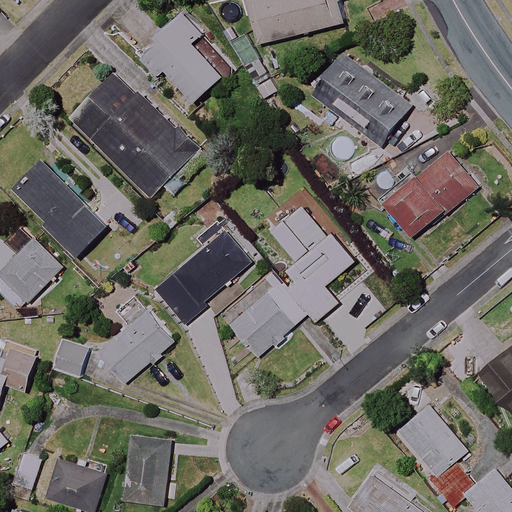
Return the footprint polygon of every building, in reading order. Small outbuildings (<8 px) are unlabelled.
[(250,0),(261,44),(349,22),(343,0),(250,0)] [(209,33),(190,10),(161,35),(163,37),(143,54),(162,77),(170,70),(198,102),(228,76),(199,42),(209,33)] [(415,106),(348,54),(315,96),(382,148),(415,106)] [(179,131),(116,72),(74,117),(156,195),(168,183),(177,193),(193,176),(184,168),(203,148),(181,128),(179,131)] [(479,188),(451,150),(386,198),(414,236),(479,188)] [(109,230),(50,165),(21,192),(79,257),(109,230)] [(338,229),(303,188),(266,220),(300,261),(289,270),(299,282),(290,289),(311,314),(318,321),(341,302),(328,286),(358,261),(336,235),(340,232),(338,229)] [(178,272),(203,304),(254,263),(220,221),(201,237),(208,247),(178,272)] [(48,248),(35,261),(23,248),(18,253),(0,271),(0,287),(23,310),(66,267),(48,248)] [(203,304),(178,272),(157,288),(186,324),(206,308),(203,304)] [(298,325),(311,314),(290,289),(276,272),(268,278),(277,288),(271,293),(252,309),(246,302),(227,318),(260,357),(298,325)] [(178,341),(152,309),(101,352),(128,383),(178,341)] [(92,346),(65,338),(55,368),(82,377),(92,346)] [(41,356),(15,347),(12,358),(0,354),(0,407),(1,408),(9,384),(29,391),(41,356)] [(503,394),(511,405),(511,350),(485,373),(494,384),(503,394)] [(472,450),(433,403),(401,430),(436,472),(431,476),(456,506),(469,496),(482,511),(511,511),(511,482),(499,466),(478,484),(459,461),(472,450)] [(0,450),(11,441),(0,427),(0,450)] [(167,504),(173,448),(131,444),(125,500),(167,504)] [(44,459),(26,453),(12,494),(31,500),(44,459)] [(109,473),(61,458),(50,497),(97,511),(109,473)] [(417,495),(378,467),(350,506),(358,511),(428,511),(413,501),(417,495)]
